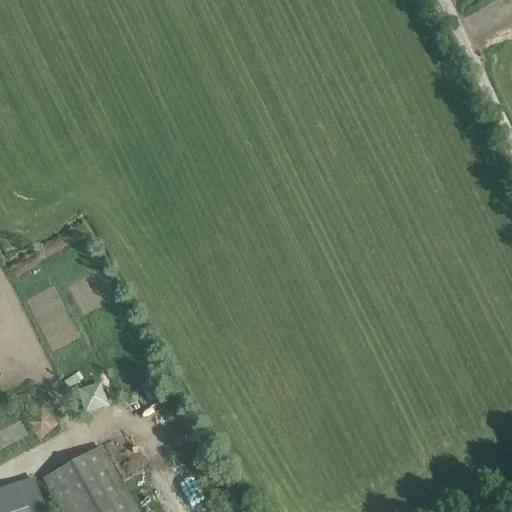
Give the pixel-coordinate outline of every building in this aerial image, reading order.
[(87,413),(112,405),(104,381),(79,389),(87,413)] [(38,443),(57,428),(43,409),(24,422),(38,443)] [(0,418),(0,452),(26,439),(12,412),(0,418)] [(135,511),(100,448),(44,479),(62,511),(135,511)] [(16,484),(24,505),(5,511),(42,511),(29,478),(16,484)]
